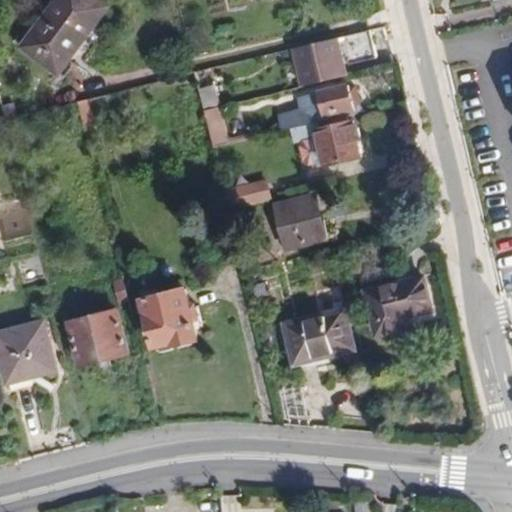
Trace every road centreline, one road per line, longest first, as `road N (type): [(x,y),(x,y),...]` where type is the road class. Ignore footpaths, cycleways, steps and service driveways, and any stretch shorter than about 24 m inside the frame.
road 1 (primary): [(0,500),(171,459),(224,455),(509,478)]
road 2 (residential): [(407,0),(487,323),(507,418),(509,478)]
road 3 (unknown): [(86,77),(113,78),(410,14)]
